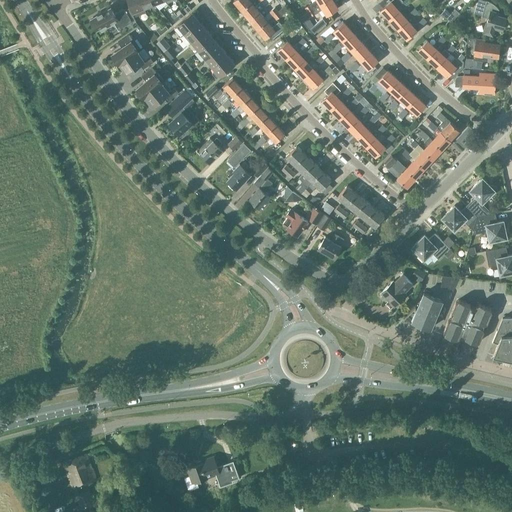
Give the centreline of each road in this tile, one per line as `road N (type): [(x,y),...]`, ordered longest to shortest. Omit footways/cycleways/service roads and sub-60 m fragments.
road 1 (tertiary): [(299,329),(277,290),(115,134),(17,0)]
road 2 (unclassified): [(0,462),(123,423),(306,415),(306,390)]
road 3 (residential): [(259,236),(143,127),(52,5)]
road 4 (residential): [(417,215),(263,69),(210,0)]
road 5 (residential): [(323,314),(336,311),(447,358),(511,374)]
road 6 (residential): [(351,0),(425,83),(497,134)]
road 7 (residential): [(259,236),(338,283),(417,215)]
road 8 (primary): [(97,403),(279,377)]
road 9 (primary): [(273,362),(97,403)]
road 10 (primary): [(329,377),(459,390)]
road 11 (primary): [(459,390),(335,356)]
